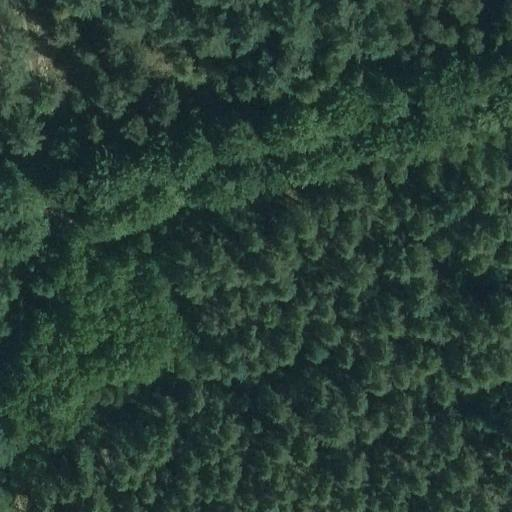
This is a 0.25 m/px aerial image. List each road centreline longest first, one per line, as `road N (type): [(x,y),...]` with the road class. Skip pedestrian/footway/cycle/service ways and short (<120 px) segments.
road 1 (track): [(511,64),(0,201)]
road 2 (track): [(122,511),(47,189),(19,0)]
